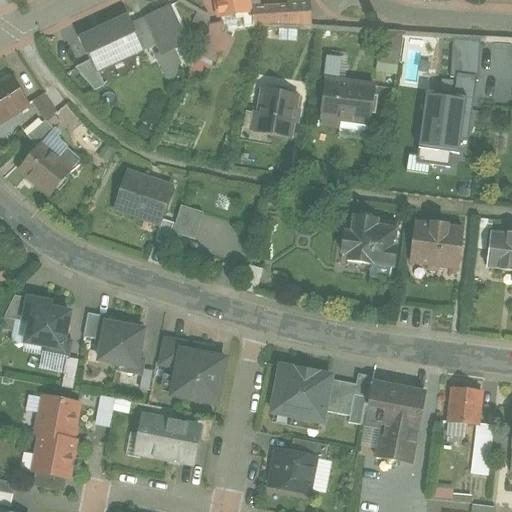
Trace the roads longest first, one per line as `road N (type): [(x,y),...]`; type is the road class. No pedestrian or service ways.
road 1 (residential): [(78,511),(88,474),(213,498),(251,305)]
road 2 (residential): [(0,193),(51,237),(251,305)]
road 3 (residential): [(251,305),(392,336),(511,349)]
road 4 (residential): [(365,0),(511,17)]
